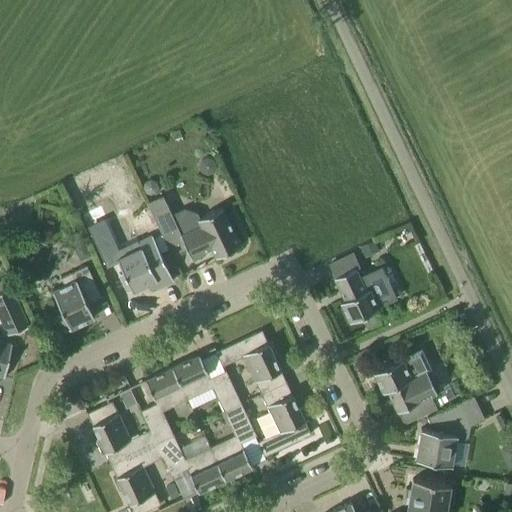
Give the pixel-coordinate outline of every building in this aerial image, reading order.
[(162,234),(169,248),(172,254),(186,247),(190,257),(211,247),(215,256),(239,245),(221,207),(198,218),(196,213),(184,209),(172,215),(162,194),(147,202),(162,234)] [(162,234),(153,238),(160,252),(169,248),(162,234)] [(173,280),(160,252),(153,238),(152,235),(138,241),(140,246),(116,257),(123,271),(119,273),(128,291),(155,279),(158,285),(150,289),(151,290),(173,280)] [(359,266),(353,252),(328,264),(334,276),(344,298),(340,300),(349,320),(378,307),(396,298),(381,264),(358,275),(355,268),(359,266)] [(62,311),(56,314),(63,331),(94,317),(84,297),(98,290),(86,264),(60,277),(64,284),(52,290),(62,311)] [(28,324),(10,286),(0,290),(0,318),(7,334),(28,324)] [(243,355),(260,393),(286,381),(273,354),(276,353),(271,340),(267,342),(261,329),(215,351),(222,365),(243,355)] [(0,375),(3,376),(3,377),(4,377),(12,343),(10,343),(10,344),(0,341),(0,375)] [(402,358),(401,357),(373,371),(382,391),(387,389),(397,411),(397,410),(403,423),(436,407),(431,395),(436,392),(426,370),(430,368),(420,349),(402,358)] [(199,354),(172,366),(187,398),(212,387),(223,411),(241,402),(225,370),(210,377),(199,354)] [(156,442),(173,434),(162,410),(187,398),(172,366),(145,379),(156,402),(140,410),(149,429),(156,442)] [(260,393),(269,411),(255,417),(265,437),(257,441),(264,455),(310,433),(304,420),(308,419),(302,406),(298,408),(286,381),(260,393)] [(455,440),(461,441),(468,436),(470,425),(484,418),(473,395),(427,416),(429,422),(428,429),(420,428),(415,458),(451,464),(455,440)] [(105,451),(111,464),(156,442),(149,429),(129,438),(111,400),(86,412),(99,439),(96,441),(101,453),(105,451)] [(209,446),(225,478),(252,466),(241,442),(256,435),(241,402),(223,411),(235,434),(209,446)] [(156,442),(162,456),(171,475),(187,468),(198,491),(225,478),(209,446),(184,458),(173,434),(156,442)] [(122,488),(133,511),(141,511),(160,503),(142,465),(162,456),(156,442),(111,464),(116,476),(113,477),(119,490),(122,488)] [(400,511),(399,510),(394,511),(448,511),(449,506),(446,505),(449,484),(412,478),(410,488),(407,488),(407,487),(405,487),(403,502),(404,503),(404,502),(408,503),(406,511),(400,511)] [(355,511),(351,501),(327,511),(355,511)]
